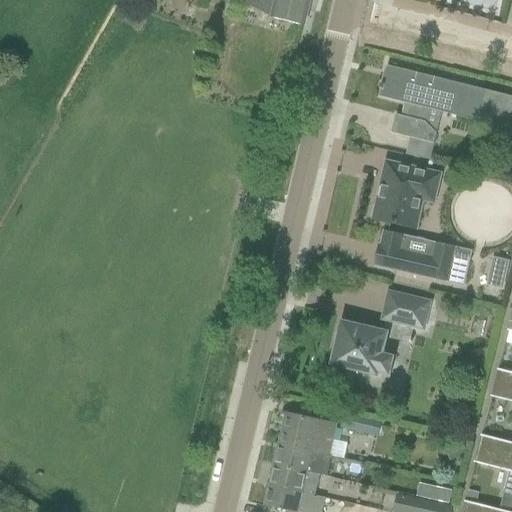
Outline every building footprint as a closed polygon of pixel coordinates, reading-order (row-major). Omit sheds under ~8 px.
[(246,0),(246,6),(270,16),(270,18),(303,26),(309,0),(246,0)] [(410,0),(393,0),(392,8),(475,25),(477,14),(410,0)] [(129,13),(123,23),(140,32),(146,22),(129,13)] [(428,110),(500,128),(504,114),(511,115),(511,97),(386,66),(382,85),(380,84),(379,90),(380,90),(379,97),(405,104),(401,117),(395,115),(391,133),(434,144),(436,134),(425,123),(428,110)] [(415,230),(422,201),(433,203),(439,176),(385,163),(373,221),(415,230)] [(455,249),(384,233),(380,246),(379,246),(375,266),(447,282),(455,249)] [(511,260),(496,257),(488,285),(505,290),(511,265),(511,260)] [(389,293),(382,320),(423,329),(429,303),(389,293)] [(341,323),(331,365),(376,376),(377,374),(382,354),(386,334),(341,323)] [(511,373),(497,370),(490,397),(511,402),(511,373)] [(345,413),(341,429),(377,437),(381,421),(345,413)] [(336,427),(334,426),(318,423),(318,422),(285,415),(278,446),(329,457),(336,427)] [(511,500),(511,443),(480,436),(474,464),(509,472),(503,498),(511,500)] [(278,446),(273,466),(318,477),(325,478),(330,457),(329,457),(278,446)] [(313,497),(318,477),(273,466),(269,486),(313,497)] [(269,486),(262,511),(322,511),(325,499),(313,497),(269,486)] [(396,496),(392,511),(450,511),(452,509),(396,496)] [(507,511),(464,502),(461,511),(507,511)]
